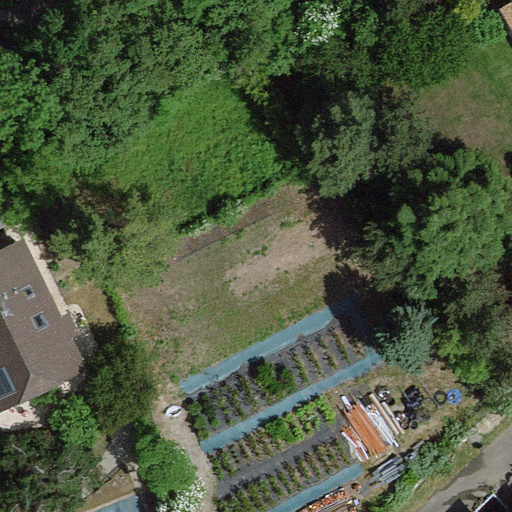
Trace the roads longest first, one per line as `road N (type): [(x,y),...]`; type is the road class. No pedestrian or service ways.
road 1 (residential): [(0,72),(102,0)]
road 2 (unknown): [(418,511),(511,432)]
